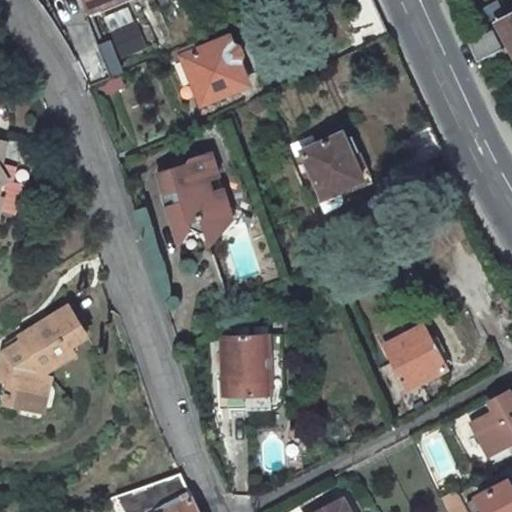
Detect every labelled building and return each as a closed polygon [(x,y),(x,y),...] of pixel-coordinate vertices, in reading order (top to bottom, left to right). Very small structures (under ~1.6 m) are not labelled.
[(80,0),(87,15),(119,0),(80,0)] [(343,17),(352,36),(380,22),(372,4),(343,17)] [(511,19),(497,28),(511,55),(511,19)] [(104,66),(144,52),(135,25),(95,39),(104,66)] [(481,67),(500,56),(505,52),(492,34),(489,36),(469,48),(481,67)] [(182,59),(217,43),(213,35),(167,56),(170,65),(182,60),(182,59)] [(217,43),(182,59),(182,60),(202,105),(247,86),(227,39),(217,43)] [(119,75),(96,86),(102,99),(125,89),(119,75)] [(255,114),(266,108),(260,97),(249,103),(255,114)] [(401,141),(414,168),(442,155),(429,128),(401,141)] [(315,146),(301,153),(302,154),(322,197),(323,198),(336,191),(361,178),(350,154),(357,151),(351,136),(343,139),(341,134),(315,146)] [(311,137),(291,146),(295,156),(302,154),(301,153),(315,146),(311,137)] [(7,153),(0,151),(0,223),(4,224),(11,192),(5,176),(7,153)] [(229,208),(210,151),(190,157),(181,166),(177,163),(156,172),(166,203),(164,204),(173,231),(178,229),(185,232),(192,222),(200,219),(209,242),(228,221),(224,209),(229,208)] [(372,182),(357,151),(350,154),(361,178),(336,191),(339,198),(372,182)] [(339,198),(336,191),(323,198),(322,197),(318,199),(324,212),(342,204),(339,198)] [(87,342),(68,312),(19,342),(22,347),(0,360),(0,361),(0,392),(6,394),(1,414),(32,422),(43,380),(76,361),(71,352),(87,342)] [(422,326),(384,345),(406,389),(444,370),(422,326)] [(268,335),(220,339),(223,382),(217,382),(218,411),(271,407),(271,392),(268,335)] [(281,335),(268,335),(271,392),(283,392),(281,335)] [(511,404),(470,428),(485,456),(511,441),(511,404)] [(511,511),(511,491),(507,482),(468,503),(473,511),(481,511),(482,511),(511,511)] [(198,511),(189,492),(148,511),(198,511)] [(356,511),(351,500),(324,511),(356,511)]
